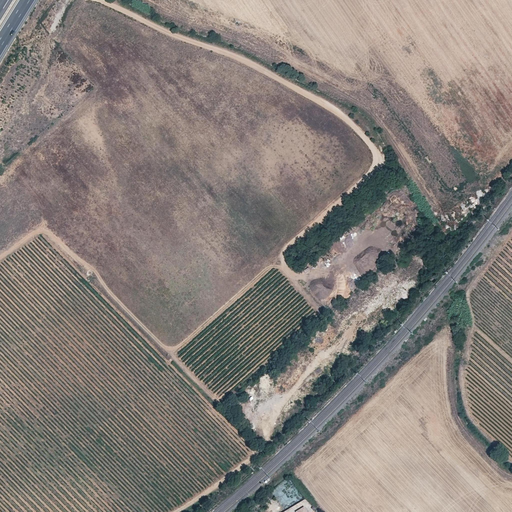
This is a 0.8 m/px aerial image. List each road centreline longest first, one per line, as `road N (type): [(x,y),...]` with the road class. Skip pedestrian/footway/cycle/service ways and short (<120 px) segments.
road 1 (track): [(92,0),(250,62),(321,102),(370,143),(375,167),(282,253),(298,279)]
road 2 (track): [(287,268),(269,266),(166,348),(96,271),(43,230),(0,257)]
road 3 (track): [(176,511),(256,455),(277,410),(344,333)]
